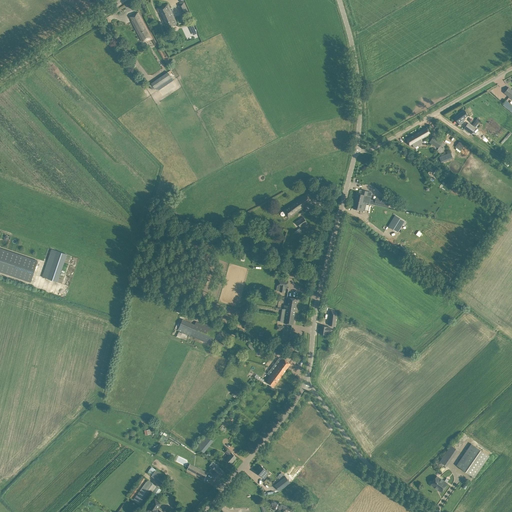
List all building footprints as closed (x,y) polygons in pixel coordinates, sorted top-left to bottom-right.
[(178,5),(182,13),(183,13),(183,14),(188,12),(184,3),(178,5)] [(177,24),(168,4),(157,9),(159,13),(160,12),(161,15),(160,16),(167,32),(173,29),(171,26),(177,24)] [(131,17),(130,17),(132,21),(131,21),(142,41),(146,39),(148,42),(153,39),(153,38),(138,12),(131,17)] [(168,72),(151,83),(151,84),(152,85),(153,87),(154,88),(155,89),(157,88),(162,85),(163,87),(167,85),(165,83),(167,81),(168,83),(173,80),(168,72)] [(464,110),(454,117),(458,123),(460,125),(463,123),(465,119),(465,118),(468,115),(464,110)] [(464,128),(471,134),(475,128),(468,123),(464,128)] [(431,134),(427,127),(406,139),(410,145),(416,142),(418,144),(422,142),(421,139),(431,134)] [(442,142),(433,136),(429,142),(439,148),(442,142)] [(460,141),(455,146),(460,150),(465,145),(460,141)] [(441,153),(447,145),(442,142),(439,148),(437,151),(441,153)] [(451,152),(440,156),(442,163),(453,158),(451,152)] [(359,194),(357,193),(353,209),(360,210),(361,210),(364,211),(367,203),(369,204),(371,196),(367,195),(368,191),(360,190),(359,194)] [(302,207),(308,203),(311,201),(306,194),(283,210),(289,218),(303,208),(302,207)] [(380,199),(376,198),(374,203),(375,204),(375,205),(384,207),(386,199),(380,198),(380,199)] [(308,223),(303,217),(296,222),(300,228),(308,223)] [(393,218),(388,226),(398,233),(403,224),(393,218)] [(0,271),(30,282),(38,261),(0,248),(0,271)] [(42,277),(58,282),(67,254),(51,249),(42,277)] [(284,292),(285,287),(287,287),(288,281),(279,280),(278,286),(281,286),(280,292),(284,292)] [(284,305),(284,309),(295,311),(297,299),(288,298),(287,305),(284,305)] [(284,309),(283,309),(281,322),(284,322),(284,323),(293,325),(295,311),(284,309)] [(331,309),(328,325),(335,326),(337,313),(331,309)] [(211,344),(217,331),(196,322),(190,335),(211,344)] [(320,334),(327,335),(327,332),(331,332),(332,328),(328,327),(321,326),(320,334)] [(290,333),(289,338),(294,339),(294,343),(288,342),(284,341),(283,345),(296,347),(297,340),(298,334),(290,333)] [(282,359),(273,371),(277,373),(276,374),(280,377),(290,363),(283,358),(282,359)] [(273,387),(280,377),(276,374),(277,373),(273,371),(267,379),(268,380),(267,382),(273,387)] [(226,434),(233,424),(226,419),(223,423),(225,424),(220,429),(226,434)] [(165,442),(169,435),(164,432),(160,439),(165,442)] [(207,435),(202,441),(209,446),(214,441),(207,435)] [(169,436),(168,438),(178,445),(179,443),(169,436)] [(474,477),(489,456),(471,444),(457,465),(474,477)] [(444,457),(441,462),(447,468),(458,451),(451,447),(444,457)] [(237,457),(233,454),(227,449),(225,452),(229,455),(226,459),(231,463),(237,457)] [(190,465),(187,469),(204,478),(207,473),(200,469),(199,470),(190,465)] [(211,470),(210,472),(218,479),(224,471),(219,467),(216,465),(215,466),(211,470)] [(261,465),(255,472),(264,479),(267,476),(266,475),(269,472),(261,465)] [(156,470),(152,475),(160,482),(165,476),(156,470)] [(441,492),(446,484),(444,482),(444,481),(437,476),(431,485),(441,492)] [(285,477),(275,485),(279,491),(289,483),(285,477)] [(157,486),(153,493),(157,495),(161,489),(157,486)] [(293,501),(302,493),(299,490),(290,498),(293,501)] [(155,498),(146,511),(162,511),(159,510),(158,509),(162,503),(155,498)] [(316,505),(313,504),(314,503),(304,499),(302,504),(311,508),(311,507),(315,509),(316,505)] [(292,511),(294,510),(271,500),(267,507),(269,510),(273,511),(292,511)]
